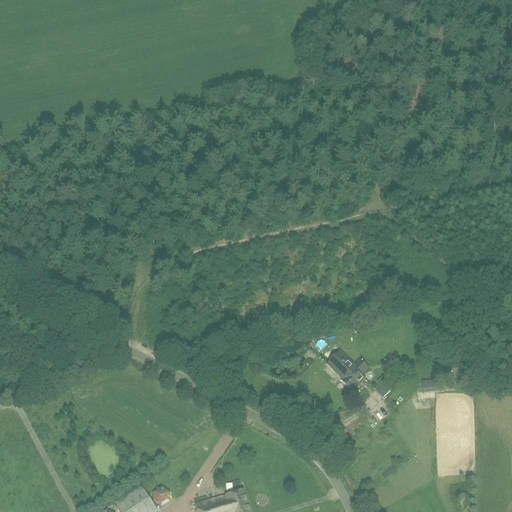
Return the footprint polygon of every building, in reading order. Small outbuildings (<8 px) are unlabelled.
[(340,352),(327,365),(342,379),(341,381),(352,392),(364,380),(360,376),(368,368),(361,360),(354,366),(340,352)] [(458,362),(439,362),(440,378),(458,378),(458,362)] [(391,390),(395,386),(387,378),(383,381),(374,389),(382,398),(391,390)] [(438,390),(437,381),(422,382),(423,391),(438,390)] [(115,503),(120,511),(154,511),(157,511),(141,487),(115,503)] [(249,511),(243,490),(196,505),(197,511),(249,511)]
